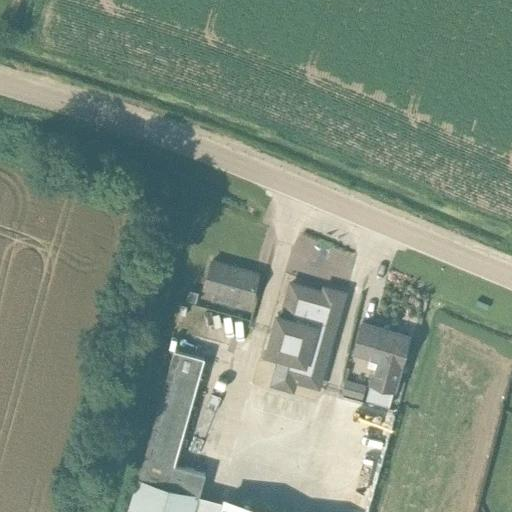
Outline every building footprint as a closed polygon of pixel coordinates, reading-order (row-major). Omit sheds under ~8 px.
[(212,260),(204,288),(215,291),(212,300),(236,306),(238,298),(250,301),(258,273),(212,260)] [(318,386),(332,335),(338,316),(344,292),(325,287),(323,292),(291,282),(282,315),(277,313),(267,351),(280,355),(273,383),(292,389),(295,379),(318,386)] [(178,315),(175,324),(190,329),(193,320),(178,315)] [(371,382),(366,399),(389,406),(409,336),(362,322),(354,351),(378,358),(371,382)] [(240,325),(231,330),(235,339),(245,335),(240,325)] [(169,368),(128,511),(193,511),(205,472),(174,463),(204,357),(175,349),(169,368)] [(346,380),(342,393),(362,399),(366,386),(346,380)] [(285,511),(223,495),(221,500),(218,511),(285,511)]
